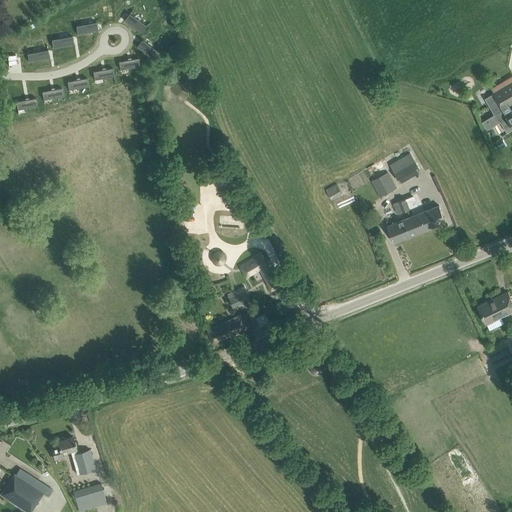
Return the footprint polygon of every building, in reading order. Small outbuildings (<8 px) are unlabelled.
[(129,13),(124,20),(132,25),(131,26),(141,33),(141,32),(146,25),(129,13)] [(96,22),(76,25),(77,33),(77,34),(89,32),(98,30),(96,22)] [(72,36),(52,39),(53,47),(53,48),(64,46),(64,45),(73,44),(72,36)] [(142,40),(137,46),(144,52),(154,59),(154,58),(158,52),(142,40)] [(48,50),(27,53),(29,61),(28,61),(29,62),(40,60),(40,59),(49,58),(48,50)] [(16,64),(16,58),(15,55),(8,55),(9,65),(16,64)] [(128,59),(118,61),(120,69),(140,66),(138,58),(131,59),(128,59)] [(102,69),(93,71),(94,79),(114,76),(112,68),(105,69),(102,69)] [(76,79),(67,81),(69,89),(88,86),(87,78),(80,79),(76,79)] [(511,83),(495,94),(486,99),(495,114),(496,114),(507,132),(511,129),(511,104),(511,103),(511,102),(511,83)] [(51,89),(42,91),(43,99),(63,96),(61,88),(54,89),(51,89)] [(25,99),(16,101),(17,109),(37,106),(36,98),(29,99),(25,99)] [(420,171),(409,153),(390,164),(400,182),(420,171)] [(371,181),(380,197),(396,188),(387,172),(371,181)] [(342,194),(336,184),(326,190),(332,200),(342,194)] [(393,204),(397,214),(410,209),(406,198),(393,204)] [(439,205),(387,226),(394,242),(446,222),(439,205)] [(266,255),(243,269),(252,285),(266,277),(277,296),(291,287),(276,264),(273,266),(266,255)] [(234,290),(226,294),(231,306),(249,299),(244,286),(234,290)] [(507,293),(491,301),(491,299),(478,306),(485,322),(498,316),(499,318),(511,311),(511,300),(507,291),(507,292),(507,293)] [(241,313),(207,329),(214,343),(247,328),(241,313)] [(54,455),(61,453),(61,452),(69,449),(76,474),(95,468),(90,449),(77,453),(73,436),(65,438),(64,437),(58,438),(58,440),(57,441),(59,446),(52,448),(54,455)] [(13,474),(1,493),(29,511),(43,492),(32,485),(36,479),(31,475),(27,482),(20,478),(15,475),(13,474)] [(100,483),(93,485),(73,491),(79,511),(107,504),(100,483)]
